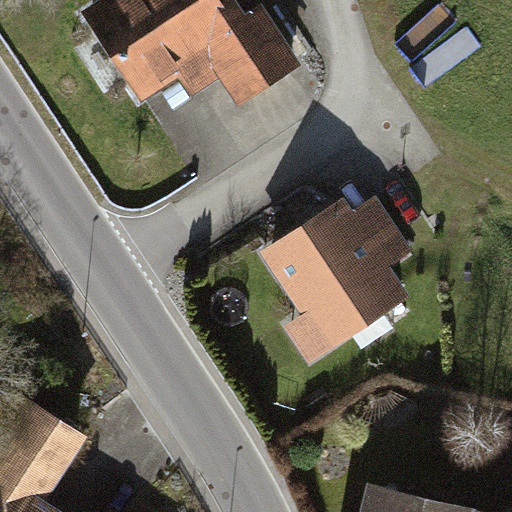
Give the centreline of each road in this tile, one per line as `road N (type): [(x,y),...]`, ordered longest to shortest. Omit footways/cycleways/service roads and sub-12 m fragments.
road 1 (residential): [(109,274),(375,105)]
road 2 (tertiary): [(109,274),(257,511)]
road 3 (tertiary): [(0,81),(109,274)]
